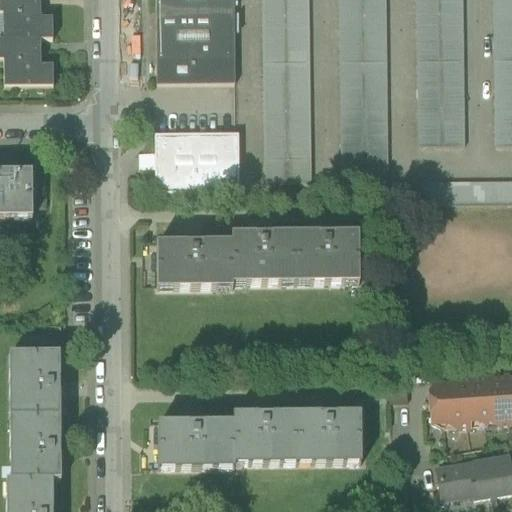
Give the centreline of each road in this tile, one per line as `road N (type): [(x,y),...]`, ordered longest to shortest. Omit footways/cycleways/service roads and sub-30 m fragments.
road 1 (residential): [(107,129),(116,511)]
road 2 (residential): [(105,0),(107,129)]
